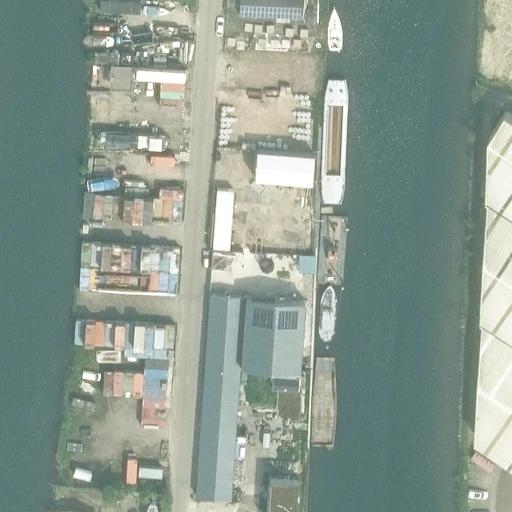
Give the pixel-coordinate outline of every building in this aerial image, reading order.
[(239,0),(239,14),(300,16),(300,0),(239,0)] [(224,23),(224,36),(282,36),(282,24),(224,23)] [(308,55),(236,50),(233,90),(305,95),(308,55)] [(138,96),(138,87),(134,86),(134,73),(90,71),(89,94),(138,96)] [(158,98),(186,99),(186,88),(158,87),(158,98)] [(511,113),(506,110),(490,134),(487,197),(489,198),(482,318),(483,319),(476,438),(511,461),(511,113)] [(256,150),(254,179),(311,183),(313,154),(256,150)] [(162,249),(163,233),(84,229),(83,257),(152,260),(151,271),(171,272),(172,249),(162,249)] [(297,254),(297,271),(314,272),(315,255),(297,254)] [(86,261),(85,276),(109,277),(110,262),(86,261)] [(197,496),(229,498),(239,365),(244,295),(211,293),(197,496)] [(244,293),(240,367),(299,370),(303,296),(244,293)] [(80,332),(130,336),(132,310),(81,307),(80,332)] [(168,336),(168,311),(150,310),(150,336),(168,336)] [(272,375),(271,386),(296,388),(297,376),(272,375)] [(290,466),(290,447),(269,447),(269,466),(290,466)] [(267,475),(264,511),(293,511),(295,477),(267,475)]
